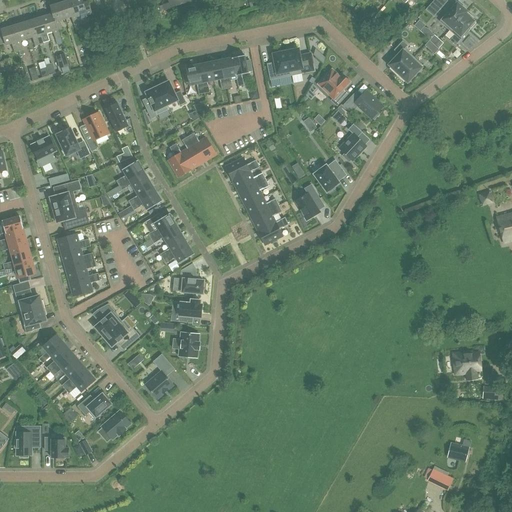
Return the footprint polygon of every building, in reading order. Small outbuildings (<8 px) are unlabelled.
[(58,0),(49,3),(52,11),(58,30),(63,28),(60,20),(66,18),(60,0),(58,0)] [(71,0),(60,0),(66,18),(72,16),(76,30),(80,28),(78,24),(79,23),(71,0)] [(83,0),(71,0),(79,23),(94,19),(89,1),(84,3),(83,0)] [(163,6),(164,10),(193,1),(192,0),(169,0),(171,3),(163,6)] [(434,0),(427,9),(434,16),(447,1),(445,0),(434,0)] [(450,30),(467,11),(459,5),(458,7),(456,5),(440,22),(450,30)] [(374,15),(378,10),(374,6),(369,11),(374,15)] [(52,11),(42,14),(48,32),(54,31),(56,39),(61,37),(58,30),(52,11)] [(467,11),(450,30),(456,35),(451,41),(455,45),(461,39),(460,38),(469,28),(471,29),(476,23),(472,20),(474,18),(467,11)] [(48,32),(42,14),(32,17),(40,44),(50,41),(48,32)] [(32,17),(21,20),(27,39),(33,37),(35,45),(40,44),(32,17)] [(11,23),(19,50),(24,49),(21,41),(27,39),(21,20),(11,23)] [(424,27),(423,24),(420,21),(415,26),(420,31),(424,27)] [(15,52),(19,50),(11,23),(1,26),(7,45),(12,43),(15,52)] [(435,35),(430,41),(436,46),(441,41),(435,35)] [(390,69),(397,76),(414,57),(405,49),(408,46),(403,41),(394,50),(399,55),(389,65),(391,67),(390,69)] [(436,46),(430,41),(425,46),(435,56),(441,50),(436,46)] [(284,50),(290,76),(315,71),(311,54),(300,56),(299,49),(293,50),(293,48),(284,50)] [(277,79),(290,76),(284,50),(278,51),(279,53),(273,54),(275,62),(267,64),(270,80),(277,79)] [(315,67),(327,67),(328,51),(316,50),(315,67)] [(68,67),(64,54),(56,57),(60,69),(68,67)] [(245,56),(233,58),(236,76),(238,87),(244,86),(242,75),(249,74),(245,56)] [(414,57),(397,76),(404,82),(406,81),(408,82),(412,77),(413,78),(417,73),(423,66),(414,57)] [(233,58),(222,60),(227,89),(233,88),(231,77),(236,76),(233,58)] [(0,62),(0,63),(2,69),(12,66),(10,59),(0,62)] [(222,60),(210,63),(214,81),(220,79),(222,90),(227,89),(222,60)] [(47,65),(47,67),(50,75),(56,73),(53,63),(47,65)] [(210,63),(199,65),(204,94),(210,93),(208,82),(214,81),(210,63)] [(199,95),(204,94),(199,65),(187,68),(190,85),(197,84),(199,95)] [(35,67),(29,69),(33,80),(39,79),(35,67)] [(41,69),(40,70),(43,77),(50,75),(47,67),(41,69)] [(344,89),(350,82),(342,75),(340,77),(332,70),(329,74),(327,72),(321,79),(323,80),(319,85),(333,99),(331,101),(337,106),(349,94),(344,89)] [(26,74),(20,76),(22,85),(29,83),(26,74)] [(165,81),(157,85),(166,106),(177,100),(180,106),(186,103),(181,91),(175,94),(169,82),(167,83),(165,81)] [(166,106),(157,85),(148,89),(149,92),(146,93),(149,99),(152,105),(146,108),(151,119),(158,116),(157,115),(168,110),(166,106)] [(355,103),(372,119),(383,107),(366,91),(357,100),(352,96),(343,105),(349,110),(355,103)] [(116,132),(129,126),(118,103),(116,104),(115,103),(106,107),(107,109),(105,109),(116,132)] [(253,106),(254,115),(265,114),(265,105),(253,106)] [(340,106),(337,109),(343,114),(346,111),(340,106)] [(217,118),(222,131),(227,129),(225,125),(239,119),(235,110),(217,118)] [(335,120),(341,114),(339,111),(332,117),(335,120)] [(95,140),(109,133),(99,113),(84,120),(89,132),(83,135),(91,151),(98,148),(95,140)] [(321,126),(325,122),(321,117),(317,122),(321,126)] [(376,130),(371,123),(364,128),(370,135),(376,130)] [(367,146),(358,137),(362,132),(354,124),(348,130),(352,135),(339,149),(344,154),(343,156),(349,162),(351,160),(352,161),(367,146)] [(67,156),(80,150),(84,157),(90,154),(84,142),(78,145),(70,128),(63,132),(64,132),(57,135),(62,146),(66,154),(67,156)] [(194,133),(188,137),(204,162),(216,155),(206,138),(200,142),(194,133)] [(44,166),(55,161),(51,154),(57,151),(50,137),(43,140),(43,139),(39,141),(40,141),(33,144),(40,159),(41,160),(39,161),(41,166),(43,165),(44,166)] [(204,162),(188,137),(182,140),(187,149),(182,153),(192,170),(204,162)] [(247,140),(236,145),(238,151),(250,145),(247,140)] [(182,153),(176,144),(170,148),(175,157),(168,161),(179,178),(192,170),(182,153)] [(133,156),(128,145),(122,148),(124,153),(127,159),(133,156)] [(141,145),(133,149),(135,156),(144,153),(141,145)] [(120,162),(127,159),(124,153),(117,156),(117,157),(120,162)] [(233,181),(250,172),(260,167),(256,161),(247,166),(243,158),(226,167),(233,181)] [(327,192),(328,191),(330,193),(335,189),(334,187),(339,183),(335,177),(343,171),(336,160),(327,166),(326,165),(314,175),(327,192)] [(116,181),(119,186),(144,171),(138,161),(122,170),(126,176),(116,181)] [(132,185),(135,190),(150,181),(144,171),(119,186),(122,191),(132,185)] [(253,178),(250,172),(233,181),(239,193),(266,180),(263,173),(253,178)] [(59,177),(61,183),(70,181),(68,175),(59,177)] [(93,176),(87,177),(90,189),(99,186),(93,176)] [(53,208),(54,210),(77,204),(74,192),(82,190),(79,180),(61,185),(63,194),(50,198),(51,200),(49,200),(51,209),(53,208)] [(269,186),(266,180),(239,193),(245,206),(263,197),(260,191),(269,186)] [(131,206),(156,191),(150,181),(135,190),(138,196),(128,201),(131,206)] [(324,206),(312,185),(306,188),(309,194),(297,200),(301,207),(299,208),(306,220),(315,215),(314,214),(319,211),(318,209),(324,206)] [(15,204),(27,199),(23,189),(11,193),(15,204)] [(156,191),(131,206),(134,211),(144,205),(147,211),(162,201),(156,191)] [(478,194),(482,207),(494,203),(491,191),(478,194)] [(6,195),(0,198),(0,205),(1,207),(10,203),(6,195)] [(110,205),(105,197),(101,198),(104,206),(110,205)] [(266,204),(263,197),(245,206),(252,219),(279,206),(276,199),(266,204)] [(77,204),(54,210),(54,212),(52,213),(55,221),(57,221),(57,223),(70,219),(73,228),(90,223),(86,209),(79,211),(77,204)] [(282,212),(279,206),(252,219),(258,231),(276,223),(273,216),(282,212)] [(119,213),(123,220),(128,217),(124,210),(119,213)] [(511,213),(497,218),(504,244),(511,241),(511,213)] [(148,234),(151,239),(176,224),(169,214),(154,223),(158,229),(148,234)] [(0,234),(6,233),(23,228),(20,216),(2,221),(4,228),(0,228),(0,234)] [(276,223),(258,231),(265,245),(271,242),(271,244),(278,241),(277,239),(283,236),(279,229),(288,225),(285,218),(276,223)] [(163,238),(167,243),(182,234),(176,224),(151,239),(154,244),(163,238)] [(0,240),(0,246),(26,239),(23,228),(6,233),(7,239),(0,240)] [(62,253),(62,254),(81,249),(91,246),(89,239),(84,240),(79,242),(77,236),(77,234),(58,240),(61,250),(62,253)] [(160,254),(163,259),(188,244),(182,234),(167,243),(170,249),(160,254)] [(26,239),(0,246),(0,252),(10,249),(12,255),(29,250),(26,239)] [(188,244),(163,259),(166,264),(175,258),(179,264),(194,255),(188,244)] [(65,264),(66,268),(67,268),(95,260),(93,253),(87,255),(83,256),(82,254),(81,249),(62,254),(65,264)] [(32,262),(29,250),(12,255),(14,261),(3,264),(4,270),(32,262)] [(67,272),(70,282),(88,277),(87,271),(86,269),(91,268),(96,267),(95,260),(67,268),(66,268),(67,272)] [(139,265),(149,281),(155,277),(145,261),(139,265)] [(32,262),(4,270),(6,275),(17,272),(18,278),(36,274),(32,262)] [(179,292),(203,294),(203,291),(205,291),(205,290),(206,284),(204,284),(204,281),(196,280),(197,274),(196,274),(197,270),(193,264),(181,271),(179,292)] [(88,277),(70,282),(70,283),(71,285),(74,296),(92,291),(91,285),(90,283),(95,282),(100,281),(98,274),(88,277)] [(13,286),(15,293),(31,289),(28,281),(13,286)] [(18,302),(21,314),(45,308),(43,300),(41,301),(39,296),(18,302)] [(136,308),(141,303),(137,299),(132,303),(136,308)] [(194,317),(201,318),(202,304),(200,304),(201,301),(191,300),(191,303),(181,302),(179,322),(193,323),(194,317)] [(109,304),(98,310),(105,318),(101,321),(101,322),(95,327),(104,337),(122,321),(114,312),(115,311),(109,304)] [(45,308),(21,314),(24,326),(32,324),(34,331),(42,329),(40,322),(46,320),(45,315),(47,315),(45,308)] [(153,315),(150,318),(156,325),(159,322),(153,315)] [(130,331),(122,321),(104,337),(107,340),(112,347),(118,342),(119,342),(121,340),(128,347),(140,337),(133,328),(130,331)] [(175,324),(161,323),(160,331),(174,332),(175,324)] [(179,356),(197,358),(198,350),(200,350),(200,343),(199,343),(199,334),(181,333),(179,356)] [(43,363),(51,356),(65,344),(57,335),(43,347),(48,352),(39,359),(43,363)] [(65,344),(51,356),(55,361),(47,368),(50,372),(72,353),(65,344)] [(12,355),(16,359),(26,351),(22,347),(12,355)] [(472,353),(472,352),(453,354),(455,375),(467,373),(467,380),(477,379),(476,371),(481,370),(479,353),(472,353)] [(72,353),(50,372),(54,376),(62,369),(66,374),(80,362),(72,353)] [(162,395),(168,390),(168,389),(174,385),(167,376),(175,369),(162,354),(153,362),(162,372),(145,385),(157,399),(162,395)] [(80,362),(66,374),(70,378),(62,386),(66,390),(88,371),(80,362)] [(19,381),(27,374),(17,363),(9,370),(19,381)] [(96,380),(88,371),(66,390),(69,394),(77,387),(82,392),(96,380)] [(492,388),(491,399),(502,399),(502,388),(492,388)] [(89,413),(94,419),(111,404),(108,400),(110,399),(104,393),(93,402),(88,397),(78,406),(86,416),(89,413)] [(45,397),(38,403),(42,407),(49,402),(45,397)] [(120,411),(102,427),(113,439),(118,435),(119,436),(126,430),(125,429),(131,424),(120,411)] [(65,417),(70,423),(75,418),(70,412),(65,417)] [(41,447),(40,427),(27,427),(27,433),(17,433),(17,440),(15,440),(15,448),(17,448),(17,455),(20,455),(20,457),(28,457),(28,455),(31,455),(31,447),(41,447)] [(0,449),(1,450),(9,439),(3,434),(0,437),(0,449)] [(52,450),(52,458),(65,458),(65,457),(69,457),(69,448),(65,448),(65,438),(45,438),(45,450),(52,450)] [(86,440),(80,443),(86,455),(92,452),(86,440)] [(465,461),(469,448),(451,443),(448,457),(465,461)] [(73,448),(76,453),(82,449),(79,444),(73,448)] [(427,481),(448,491),(454,478),(433,468),(427,481)]
